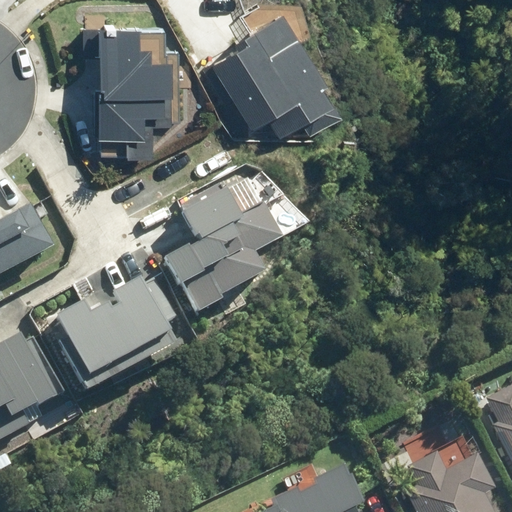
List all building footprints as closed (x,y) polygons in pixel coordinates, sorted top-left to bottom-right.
[(228,36),(197,53),(220,88),(232,80),(248,103),(259,95),(269,110),(316,81),(272,12),(247,27),(245,22),(225,31),(228,36)] [(162,28),(83,29),(83,54),(93,55),(95,155),(144,154),(144,122),(177,121),(176,52),(162,52),(162,28)] [(216,190),(177,209),(196,247),(163,265),(174,289),(179,286),(193,313),(258,276),(248,256),(273,243),(256,210),(236,221),(216,190)] [(0,276),(50,249),(27,208),(0,223),(0,276)] [(42,339),(72,394),(171,340),(138,280),(104,298),(115,317),(92,330),(78,306),(50,321),(56,331),(42,339)] [(63,400),(31,342),(22,347),(16,337),(0,346),(0,441),(28,426),(25,420),(63,400)] [(511,390),(489,402),(501,425),(496,427),(504,446),(511,442),(511,453),(510,455),(511,458),(511,390)] [(446,472),(436,454),(406,470),(416,488),(405,493),(414,511),(492,511),(485,497),(496,491),(477,456),(446,472)]
